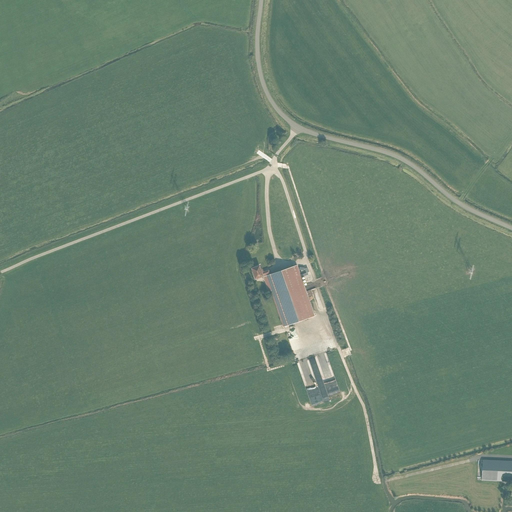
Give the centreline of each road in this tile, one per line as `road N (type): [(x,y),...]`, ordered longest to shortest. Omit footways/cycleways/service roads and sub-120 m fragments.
road 1 (tertiary): [(511,228),(461,205),(396,156),(299,128)]
road 2 (tertiary): [(299,128),(273,105),(261,79),(261,0)]
